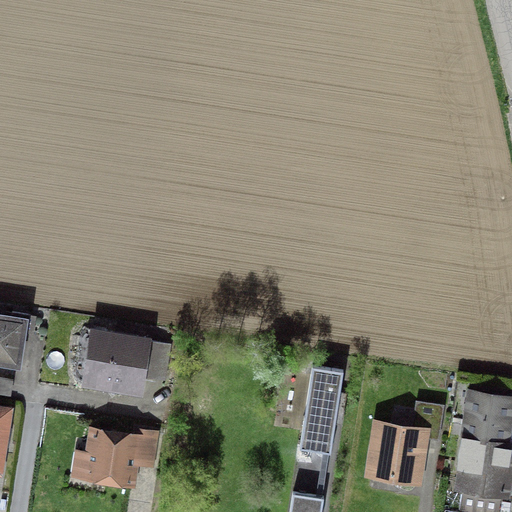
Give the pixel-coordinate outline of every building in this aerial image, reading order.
[(0,361),(20,364),(29,313),(0,308),(0,361)] [(86,353),(82,384),(143,393),(146,375),(166,378),(171,341),(151,338),(152,333),(90,324),(89,331),(84,330),(80,352),(86,353)] [(172,362),(169,378),(177,379),(180,364),(172,362)] [(329,451),(331,451),(344,368),(311,363),(298,446),(329,451)] [(0,393),(11,395),(13,378),(0,376),(0,393)] [(511,422),(511,397),(469,392),(455,488),(462,489),(460,506),(497,511),(500,495),(508,496),(511,471),(511,441),(509,441),(511,422)] [(368,472),(421,479),(428,437),(437,438),(442,405),(415,401),(411,423),(376,418),(368,472)] [(0,474),(2,474),(14,405),(0,402),(0,474)] [(136,430),(89,423),(85,449),(75,447),(75,451),(68,450),(65,469),(71,470),(70,475),(136,485),(139,464),(153,466),(159,428),(137,425),(136,430)] [(322,494),(329,451),(298,446),(289,508),(292,489),(322,494)] [(288,511),(321,511),(324,494),(322,494),(292,489),(289,508),(288,511)]
